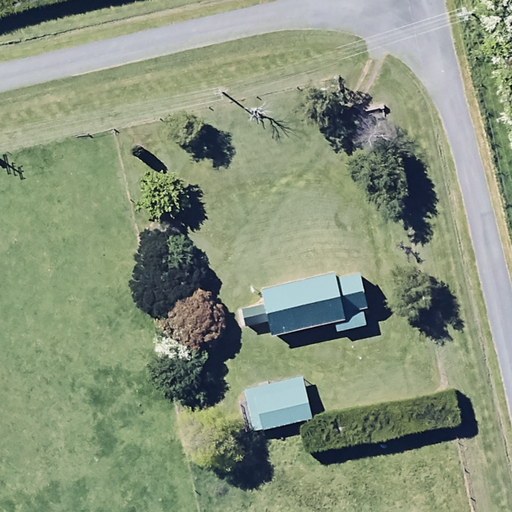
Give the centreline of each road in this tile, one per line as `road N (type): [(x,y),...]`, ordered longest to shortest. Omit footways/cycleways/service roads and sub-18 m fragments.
road 1 (residential): [(511,368),(428,0)]
road 2 (residential): [(0,78),(346,0)]
